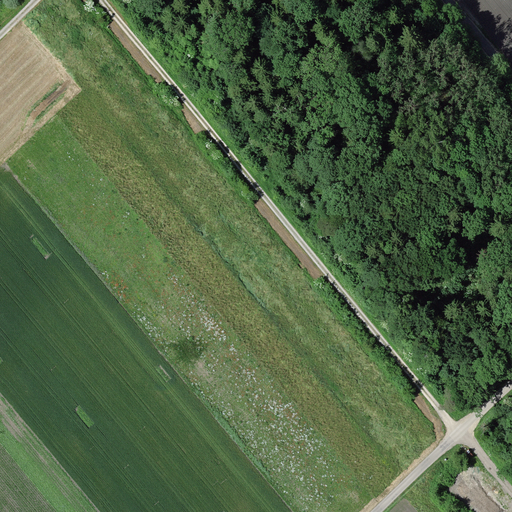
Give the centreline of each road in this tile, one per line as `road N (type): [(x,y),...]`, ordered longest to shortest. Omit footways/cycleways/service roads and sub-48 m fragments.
road 1 (track): [(511,493),(167,73),(97,0)]
road 2 (unclassified): [(511,386),(377,511)]
